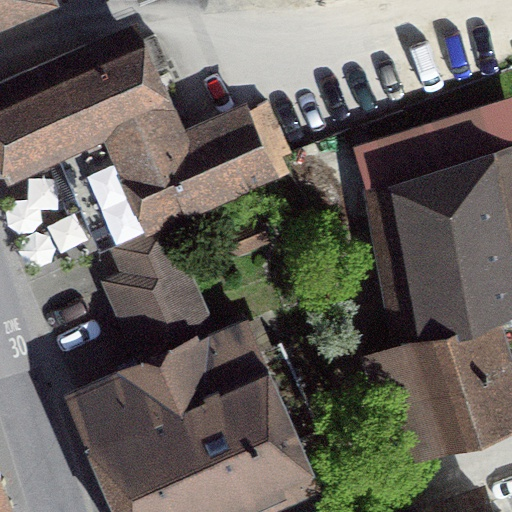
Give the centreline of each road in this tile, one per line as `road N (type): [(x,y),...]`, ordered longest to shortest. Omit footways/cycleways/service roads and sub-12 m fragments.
road 1 (residential): [(0,313),(63,511)]
road 2 (residential): [(312,511),(511,453)]
